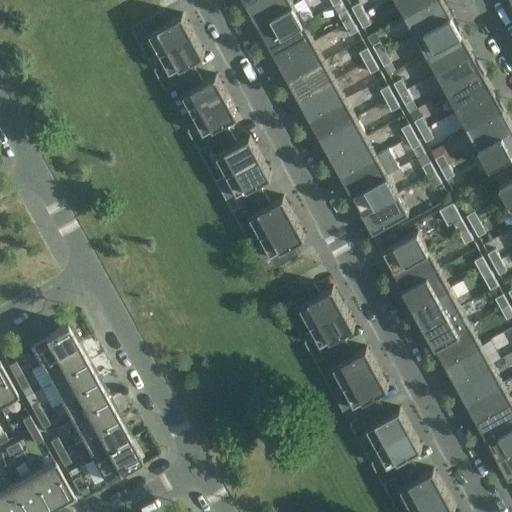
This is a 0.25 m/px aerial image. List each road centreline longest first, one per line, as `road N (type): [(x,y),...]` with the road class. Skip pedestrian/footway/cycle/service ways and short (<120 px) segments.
road 1 (residential): [(204,0),(490,511)]
road 2 (residential): [(193,459),(89,266)]
